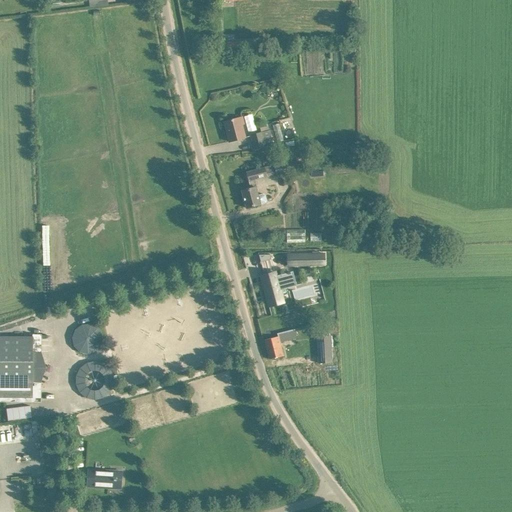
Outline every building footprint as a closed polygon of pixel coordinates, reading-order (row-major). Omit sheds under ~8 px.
[(225,43),(226,53),(249,51),(248,41),(225,43)] [(242,117),(233,119),(224,122),(229,142),(245,137),(243,128),(242,125),(244,125),(242,117)] [(274,144),(270,130),(252,136),(256,149),(274,144)] [(273,163),(273,165),(276,174),(276,176),(299,171),(296,157),(273,163)] [(276,174),(273,165),(246,172),(250,188),(242,191),(246,208),(256,205),(261,204),(261,203),(266,201),(267,200),(266,194),(264,193),(258,194),(257,188),(258,188),(256,180),(276,174)] [(312,254),(288,255),(288,265),(324,265),(324,254),(318,254),(318,252),(312,252),(312,254)] [(265,280),(262,281),(264,290),(269,306),(279,303),(279,302),(283,301),(280,290),(288,288),(289,288),(285,273),(276,276),(275,273),(264,276),(265,280)] [(278,339),(265,342),(269,359),(283,355),(280,342),(284,341),(284,339),(295,336),(294,332),(282,335),(278,336),(278,339)] [(0,397),(22,398),(22,400),(37,400),(37,391),(33,391),(33,386),(41,386),(41,383),(46,367),(41,352),(41,335),(32,335),(32,336),(0,336),(0,397)] [(317,336),(319,362),(331,362),(329,336),(317,336)] [(89,469),(88,486),(114,488),(115,480),(116,480),(116,479),(115,479),(115,471),(89,469)]
